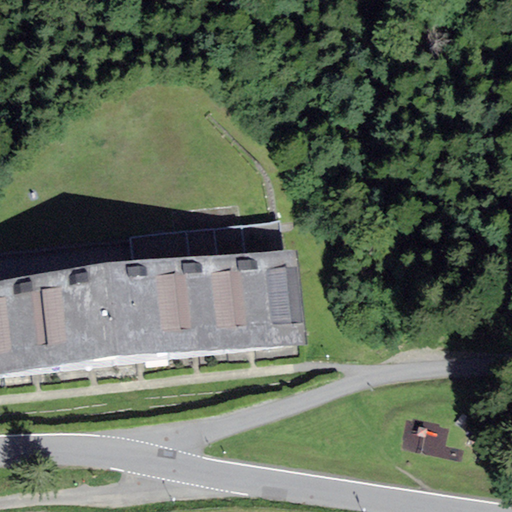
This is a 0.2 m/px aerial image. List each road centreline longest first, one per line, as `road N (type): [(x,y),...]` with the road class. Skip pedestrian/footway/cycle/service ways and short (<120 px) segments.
road 1 (unclassified): [(511,361),(367,377),(141,455)]
road 2 (tertiary): [(141,455),(193,471),(466,511)]
road 3 (track): [(193,471),(109,496),(0,502)]
road 4 (tertiary): [(0,451),(141,455)]
